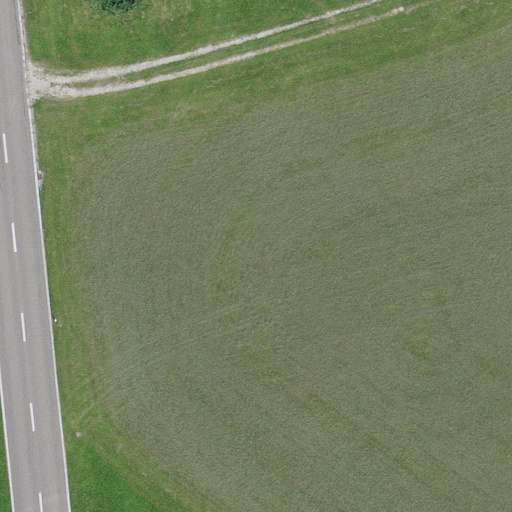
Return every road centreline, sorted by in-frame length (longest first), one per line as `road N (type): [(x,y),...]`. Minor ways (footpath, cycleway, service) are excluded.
road 1 (track): [(418,0),(170,74),(94,90),(0,89)]
road 2 (tertiary): [(0,89),(42,511)]
